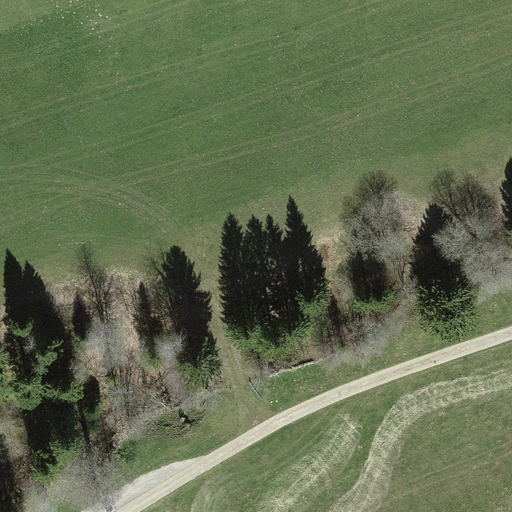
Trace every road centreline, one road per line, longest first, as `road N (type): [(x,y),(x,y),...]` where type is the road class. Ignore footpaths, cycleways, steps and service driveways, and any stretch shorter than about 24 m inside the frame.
road 1 (track): [(127,511),(310,405),(511,332)]
road 2 (track): [(260,430),(211,305),(172,259)]
